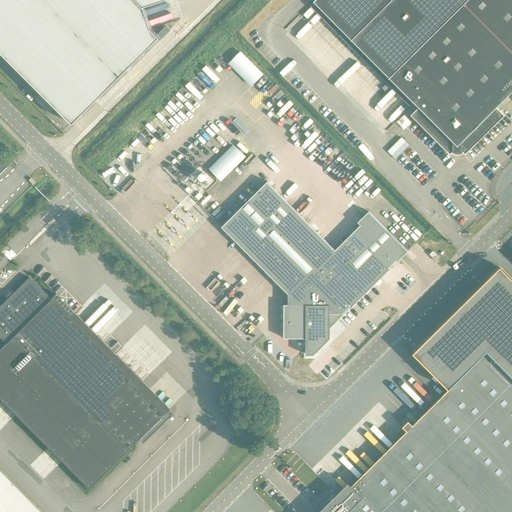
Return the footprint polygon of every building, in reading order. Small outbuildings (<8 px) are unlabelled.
[(0,0),(0,51),(73,124),(160,37),(162,39),(170,31),(166,26),(157,35),(151,29),(144,7),(164,0),(0,0)] [(511,0),(315,0),(314,1),(419,107),(411,115),(450,154),(453,152),(455,154),(460,154),(462,152),(465,155),(505,115),(497,107),(511,92),(511,0)] [(241,52),(230,63),(241,74),(252,85),(262,74),(241,52)] [(234,146),(209,170),(220,181),(244,156),(234,146)] [(267,182),(222,227),(284,290),(284,338),(288,338),(306,338),(306,355),(314,355),(330,339),(330,329),(351,308),(375,284),(390,269),(389,268),(396,261),(397,262),(408,251),(369,212),(368,213),(358,222),(361,225),(354,232),(335,250),(267,182)] [(436,261),(440,258),(433,251),(429,255),(436,261)] [(511,511),(511,277),(508,274),(499,264),(412,351),(422,360),(450,389),(413,425),(409,421),(403,427),(407,431),(351,487),(340,498),(334,492),(327,499),(333,505),(325,511),(314,511),(311,509),(307,511),(511,511)] [(0,348),(0,400),(1,401),(87,488),(162,414),(163,415),(169,409),(56,295),(49,301),(49,300),(50,298),(28,276),(0,304),(0,338),(5,344),(0,348)] [(0,511),(40,511),(0,471),(0,511)]
